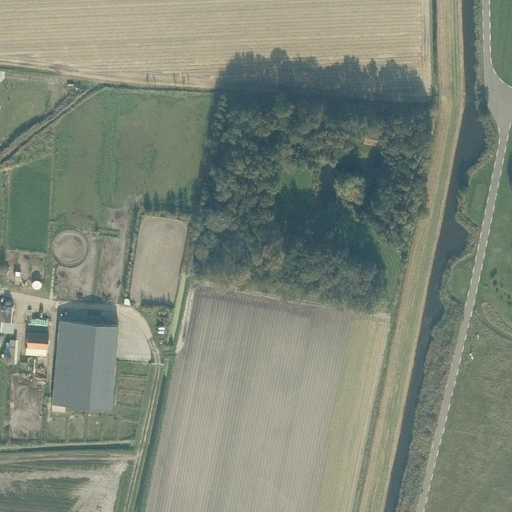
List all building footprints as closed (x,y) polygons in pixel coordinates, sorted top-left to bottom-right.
[(0,118),(1,119),(0,128),(10,129),(12,105),(2,104),(1,113),(0,112),(0,118)] [(370,137),(369,142),(387,146),(389,134),(368,130),(367,136),(370,137)] [(40,274),(34,278),(39,284),(45,279),(40,274)] [(0,307),(0,304),(0,299),(0,328),(10,330),(11,316),(1,315),(2,308),(0,307)] [(99,322),(99,316),(89,315),(88,321),(59,318),(52,402),(111,406),(118,323),(99,322)] [(47,354),(49,333),(28,331),(26,352),(47,354)]
